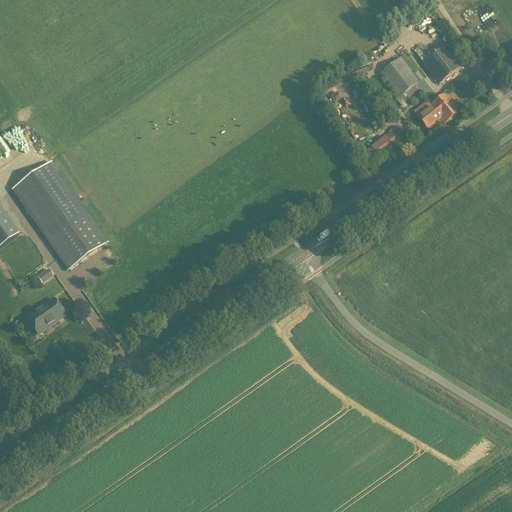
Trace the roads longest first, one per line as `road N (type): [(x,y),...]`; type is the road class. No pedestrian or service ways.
road 1 (secondary): [(0,467),(302,256)]
road 2 (unclassified): [(511,424),(374,342),(302,256)]
road 3 (secondary): [(302,256),(511,114)]
